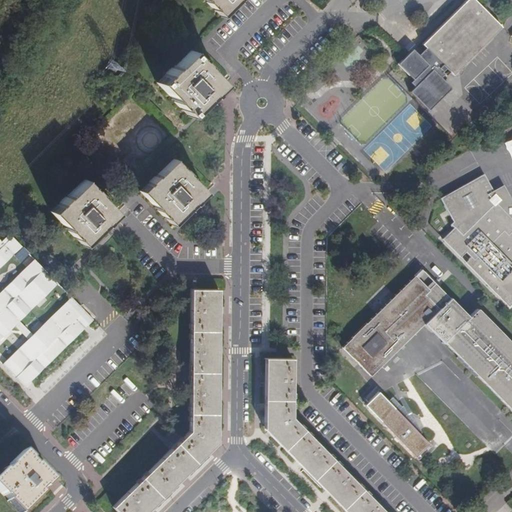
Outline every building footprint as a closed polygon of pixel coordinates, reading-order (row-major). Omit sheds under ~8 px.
[(205,0),(207,1),(206,2),(211,8),(212,7),(221,17),(238,0),(205,0)] [(474,0),(465,0),(422,44),(425,46),(450,72),(453,75),(502,27),(476,1),(474,0)] [(406,54),(390,69),(430,109),(451,88),(441,77),(444,74),(446,76),(450,72),(425,46),(417,54),(412,48),(406,54)] [(198,60),(189,51),(172,68),(171,67),(165,73),(166,74),(156,83),(174,101),(173,102),(178,107),(179,106),(189,116),(209,96),(210,96),(214,93),(213,92),(221,84),(205,67),(205,66),(199,59),(198,60)] [(181,167),(171,157),(154,174),(153,173),(146,180),(147,181),(139,189),(156,207),(155,207),(160,213),(161,212),(170,221),(191,201),(192,201),(195,198),(194,198),(203,189),(186,172),(187,171),(182,166),(181,167)] [(511,218),(496,203),(495,204),(491,199),(495,194),(493,190),(487,177),(441,197),(454,221),(451,223),(454,227),(443,238),(460,256),(466,251),(471,256),(466,262),(508,306),(511,302),(511,218)] [(107,220),(115,212),(99,196),(99,195),(94,189),(93,190),(84,180),(66,198),(65,197),(59,203),(51,213),(68,230),(67,231),(72,237),(73,236),(82,245),(103,224),(104,225),(105,225),(107,222),(107,220)] [(495,204),(496,203),(511,218),(511,202),(503,185),(493,190),(495,194),(491,199),(495,204)] [(0,269),(21,250),(10,238),(1,246),(0,245),(0,269)] [(466,262),(471,256),(466,251),(460,256),(466,262)] [(32,261),(0,291),(0,338),(56,285),(32,261)] [(370,375),(425,322),(444,342),(468,318),(456,305),(438,287),(420,269),(414,275),(394,295),(375,313),(342,347),(370,375)] [(53,288),(46,296),(58,307),(65,300),(53,288)] [(112,507),(117,511),(146,511),(216,442),(216,427),(217,407),(217,383),(217,360),(217,340),(218,289),(193,289),(190,289),(189,351),(189,364),(189,422),(188,431),(112,507)] [(69,299),(0,363),(0,364),(24,389),(93,323),(69,299)] [(511,344),(477,308),(468,318),(444,342),(461,359),(511,410),(511,344)] [(318,485),(345,511),(384,511),(347,474),(291,417),(292,358),(264,358),(263,428),(318,485)] [(31,458),(23,451),(9,464),(10,465),(5,470),(3,469),(0,472),(0,491),(4,495),(9,499),(7,500),(19,511),(22,511),(41,493),(39,490),(43,486),(45,488),(52,480),(36,464),(35,465),(30,459),(31,458)]
